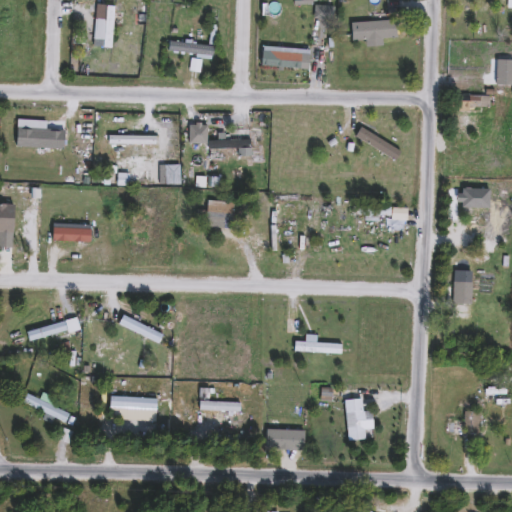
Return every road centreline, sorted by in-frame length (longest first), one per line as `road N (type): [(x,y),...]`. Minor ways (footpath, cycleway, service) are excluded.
road 1 (residential): [(0,473),(511,481)]
road 2 (residential): [(0,92),(433,98),(463,123),(490,124)]
road 3 (residential): [(434,0),(424,481)]
road 4 (residential): [(0,280),(429,292)]
